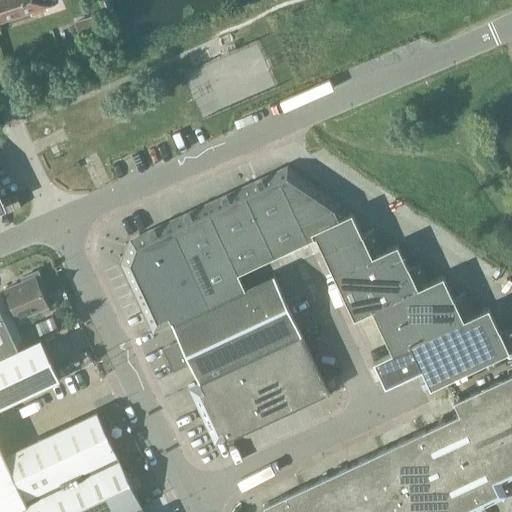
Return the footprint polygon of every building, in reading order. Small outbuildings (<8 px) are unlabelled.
[(0,0),(0,23),(50,4),(48,0),(0,0)] [(287,169),(276,173),(308,240),(314,237),(311,231),(345,216),(345,215),(339,204),(287,169)] [(276,173),(242,189),(273,256),(308,240),(276,173)] [(242,189),(206,206),(237,273),(238,273),(273,256),(242,189)] [(2,201),(8,213),(21,207),(16,195),(2,201)] [(206,206),(170,223),(208,305),(245,287),(238,273),(237,273),(206,206)] [(351,212),(345,215),(345,216),(311,231),(314,237),(315,237),(323,253),(362,235),(351,212)] [(154,330),(172,322),(171,321),(176,319),(177,320),(208,305),(170,223),(132,241),(123,266),(154,330)] [(373,230),(362,235),(323,253),(333,274),(383,251),(373,230)] [(397,244),(383,251),(333,274),(353,319),(372,310),(371,309),(429,283),(428,282),(418,261),(408,266),(397,244)] [(11,305),(17,319),(47,306),(41,290),(45,288),(38,271),(21,278),(23,283),(5,291),(11,305)] [(162,349),(168,360),(287,304),(273,274),(245,287),(208,305),(177,320),(176,319),(171,321),(172,322),(180,340),(162,349)] [(443,275),(428,282),(429,283),(371,309),(372,310),(392,354),(410,345),(410,344),(474,315),(474,314),(464,293),(453,298),(443,275)] [(2,296),(0,296),(0,406),(60,379),(41,338),(25,345),(24,343),(18,332),(2,296)] [(191,363),(199,381),(232,366),(301,334),(287,304),(168,360),(173,371),(191,363)] [(488,307),(474,314),(474,315),(410,344),(410,345),(430,388),(511,349),(511,329),(510,325),(499,329),(488,307)] [(51,318),(18,332),(24,343),(56,329),(51,318)] [(247,397),(203,417),(215,442),(226,437),(226,439),(328,392),(301,334),(232,366),(247,397)] [(189,388),(203,417),(247,397),(232,366),(199,381),(200,383),(189,388)] [(511,372),(452,401),(458,414),(459,413),(491,481),(493,480),(511,471),(511,372)] [(97,412),(7,455),(27,499),(118,455),(122,453),(119,446),(114,448),(97,412)] [(458,414),(420,431),(458,511),(499,493),(493,480),(491,481),(459,413),(458,414)] [(420,431),(381,450),(400,490),(409,511),(457,511),(458,511),(420,431)] [(0,511),(13,511),(28,505),(0,445),(0,511)] [(381,450),(342,468),(361,508),(400,490),(381,450)] [(29,503),(34,511),(143,511),(142,507),(143,507),(118,455),(27,499),(29,503)] [(265,511),(362,511),(361,508),(342,468),(262,505),(265,511)] [(409,511),(400,490),(361,508),(362,511),(409,511)]
